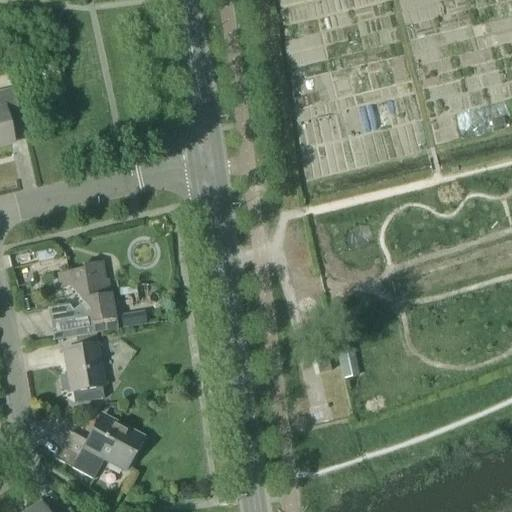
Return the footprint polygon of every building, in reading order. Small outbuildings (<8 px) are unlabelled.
[(4,124),(20,121),(12,89),(0,92),(0,147),(9,145),(4,124)] [(503,120),(491,123),(493,131),(505,128),(503,120)] [(116,331),(107,280),(104,281),(101,263),(81,266),(82,270),(57,274),(60,290),(70,288),(82,303),(72,311),(69,306),(47,310),(49,325),(86,319),(87,328),(75,330),(74,335),(75,338),(116,331)] [(30,300),(22,301),(24,311),(32,310),(30,300)] [(144,312),(120,316),(122,329),(146,325),(144,312)] [(105,388),(98,344),(61,350),(68,394),(105,388)] [(358,377),(352,348),(339,351),(337,351),(343,380),(345,379),(358,377)] [(318,375),(330,372),(326,355),(314,358),(318,375)] [(103,459),(125,471),(141,440),(100,417),(86,443),(68,433),(54,460),(92,481),(93,480),(92,479),(103,459)]
